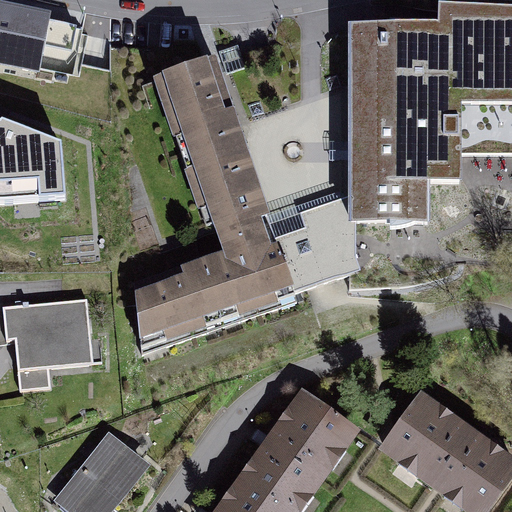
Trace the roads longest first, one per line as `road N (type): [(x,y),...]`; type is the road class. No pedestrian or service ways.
road 1 (residential): [(163,511),(227,420),(259,393),(455,318),(511,323)]
road 2 (residential): [(121,0),(259,0)]
